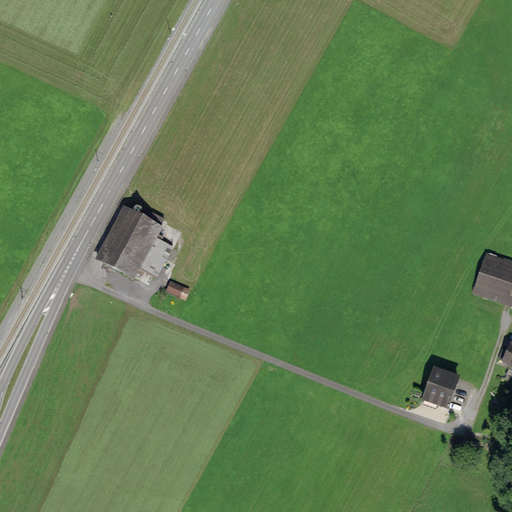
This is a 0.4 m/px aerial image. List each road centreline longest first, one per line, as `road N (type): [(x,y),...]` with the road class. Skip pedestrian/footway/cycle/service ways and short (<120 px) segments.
road 1 (secondary): [(0,408),(64,273),(215,0)]
road 2 (track): [(64,273),(424,422)]
road 3 (track): [(0,333),(121,116)]
